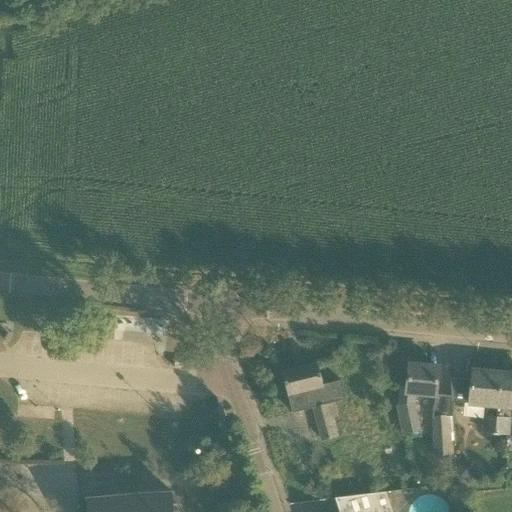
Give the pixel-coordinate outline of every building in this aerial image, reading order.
[(321,440),(338,436),(333,416),(338,415),(335,401),(340,400),(335,384),(324,387),(318,363),(282,372),(291,410),(313,405),(321,440)] [(435,393),(438,367),(409,365),(407,386),(402,386),(400,405),(397,404),(403,432),(418,429),(413,406),(414,392),(435,393)] [(492,433),(498,375),(489,374),(489,372),(472,370),(471,379),(469,402),(482,403),(480,432),(492,433)] [(511,406),(511,374),(511,376),(498,375),(492,433),(505,434),(506,419),(501,419),(501,405),(511,406)] [(452,402),(464,402),(469,402),(471,379),(450,377),(452,402)] [(434,455),(452,455),(449,416),(431,417),(434,455)] [(473,476),(471,461),(457,462),(458,477),(473,476)] [(393,511),(386,491),(382,492),(334,498),(338,511),(393,511)] [(173,503),(172,492),(88,498),(85,496),(83,499),(86,500),(86,511),(176,511),(176,503),(173,503)]
